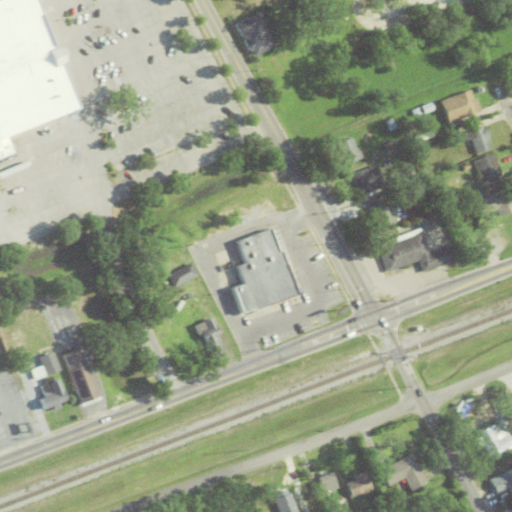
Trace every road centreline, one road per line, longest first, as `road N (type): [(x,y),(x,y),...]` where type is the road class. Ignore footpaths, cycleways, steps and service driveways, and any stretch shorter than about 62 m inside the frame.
road 1 (secondary): [(0,464),(511,267)]
road 2 (residential): [(126,511),(511,367)]
road 3 (secondary): [(397,354),(200,0)]
road 4 (secondary): [(397,354),(482,511)]
